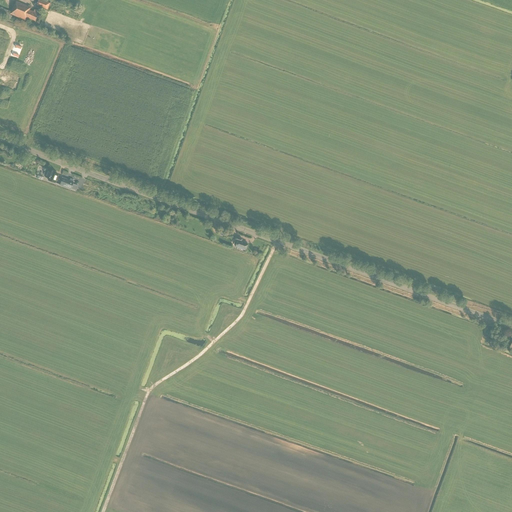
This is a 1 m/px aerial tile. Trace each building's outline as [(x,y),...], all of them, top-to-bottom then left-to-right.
[(47,9),(50,3),(43,0),(38,0),(36,5),(47,9)] [(11,12),(0,8),(0,7),(0,13),(9,17),(11,14),(25,20),(26,18),(29,19),(29,18),(35,21),(39,11),(34,9),(33,11),(29,10),(30,7),(16,1),(15,5),(14,5),(11,12)] [(17,64),(9,61),(5,71),(12,74),(14,69),(15,69),(17,64)] [(56,172),(48,169),(45,177),(48,179),(48,180),(55,183),(59,175),(55,173),(56,172)] [(76,190),(78,186),(73,184),(73,182),(63,178),(60,184),(76,190)] [(235,247),(245,250),(247,243),(241,241),(242,239),(236,237),(235,240),(238,241),(235,247)]
